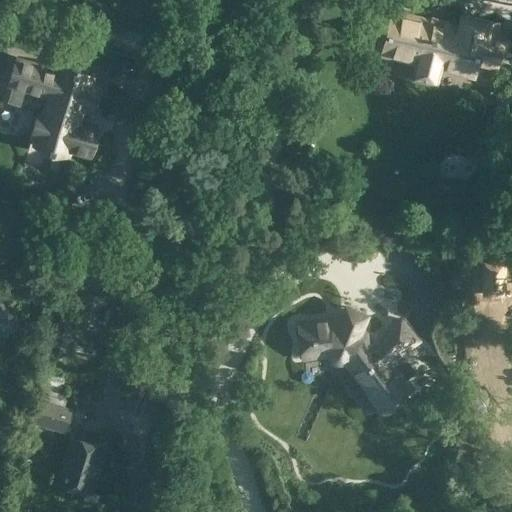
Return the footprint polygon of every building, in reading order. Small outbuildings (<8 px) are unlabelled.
[(60,14),(64,1),(60,0),(13,0),(13,2),(44,12),(41,20),(58,26),(59,22),(67,24),(72,26),(74,18),(60,14)] [(458,27),(392,11),(382,55),(417,64),(418,62),(437,66),(437,68),(471,76),(474,62),(495,67),(502,35),(495,33),(497,23),(461,14),(458,27)] [(44,112),(39,110),(38,114),(34,112),(28,133),(31,134),(30,137),(35,139),(34,143),(68,153),(69,149),(89,156),(98,129),(77,123),(82,107),(91,110),(100,84),(91,81),(92,76),(58,65),(57,70),(17,57),(16,60),(12,59),(6,80),(9,81),(8,84),(48,97),(44,112)] [(67,287),(89,289),(90,289),(91,276),(91,275),(87,275),(88,263),(69,261),(67,287)] [(0,298),(0,328),(14,318),(0,298)] [(334,316),(293,322),(299,359),(325,356),(326,363),(330,364),(338,366),(345,363),(377,414),(413,387),(393,360),(420,340),(398,312),(371,333),(361,327),(368,311),(341,300),(334,316)] [(36,397),(38,397),(64,405),(66,399),(62,398),(65,389),(60,387),(64,374),(43,368),(36,397)] [(64,405),(38,397),(31,423),(66,433),(73,408),(64,405)] [(103,448),(70,438),(57,484),(90,494),(103,448)]
